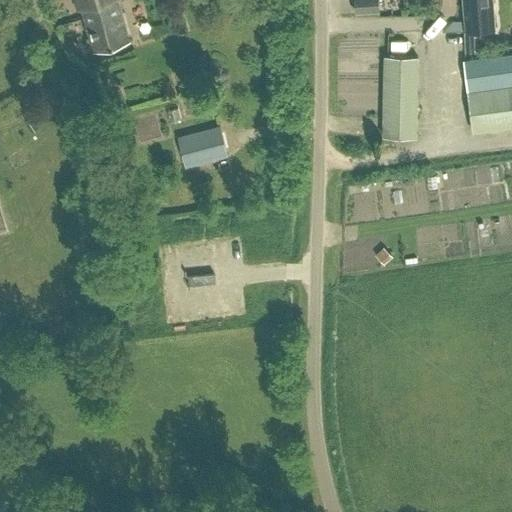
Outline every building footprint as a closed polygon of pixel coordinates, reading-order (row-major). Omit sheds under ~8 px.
[(75,0),(79,10),(81,9),(93,49),(129,37),(118,0),(75,0)] [(354,0),(355,12),(377,11),(377,0),(354,0)] [(461,0),(464,32),(494,29),(491,0),(461,0)] [(464,39),(475,38),(474,31),(464,32),(464,39)] [(473,131),(511,125),(511,52),(464,59),(473,131)] [(416,136),(417,56),(385,55),(383,136),(416,136)] [(182,166),(232,153),(223,124),(173,137),(182,166)]
